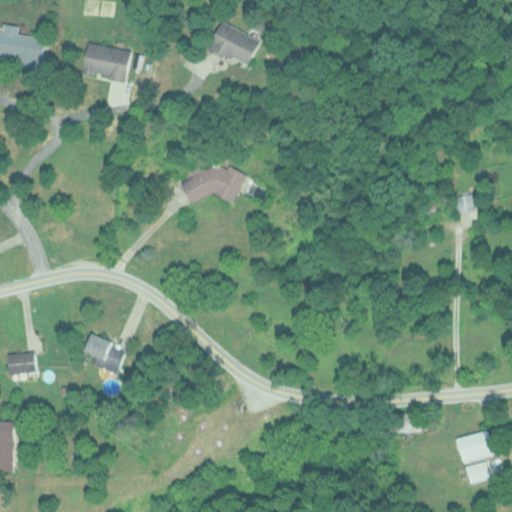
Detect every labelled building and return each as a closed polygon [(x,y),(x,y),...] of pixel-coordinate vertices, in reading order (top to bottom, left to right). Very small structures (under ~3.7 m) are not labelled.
[(213,46),(252,64),(264,36),(226,19),(213,46)] [(20,31),(21,23),(5,21),(4,28),(0,27),(0,46),(1,47),(0,52),(0,57),(44,63),(48,35),(20,31)] [(91,40),(85,72),(129,79),(135,48),(91,40)] [(235,201),(248,174),(216,158),(211,169),(197,162),(184,189),(204,199),(209,188),(235,201)] [(475,210),(474,192),(456,193),(457,211),(475,210)] [(127,350),(115,345),(117,339),(95,330),(86,352),(120,366),(127,350)] [(37,371),(37,352),(9,352),(9,371),(37,371)] [(406,429),(423,429),(423,412),(406,412),(406,429)] [(18,419),(0,418),(0,459),(17,460),(18,419)] [(458,437),(464,461),(496,454),(491,429),(458,437)]
